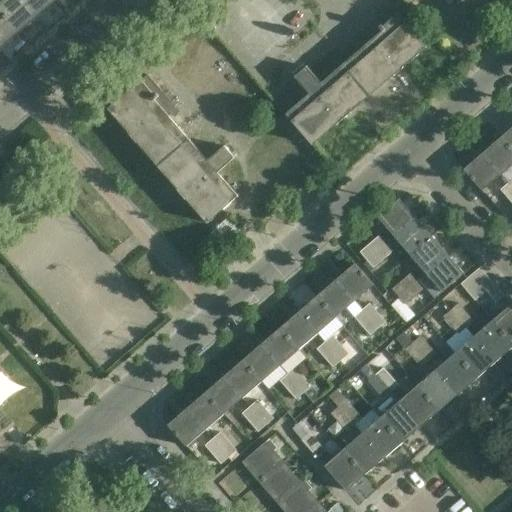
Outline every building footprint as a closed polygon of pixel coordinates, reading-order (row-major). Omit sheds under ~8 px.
[(22,0),(3,0),(0,3),(0,10),(20,33),(38,18),(22,0)] [(22,0),(38,18),(56,2),(54,0),(22,0)] [(394,74),(401,68),(403,71),(405,69),(404,68),(427,48),(393,9),(359,37),(367,46),(321,84),(307,67),(294,77),(309,94),(287,113),(314,144),(337,126),(337,127),(340,125),(337,122),(344,116),(347,119),(348,117),(347,116),(393,77),(394,78),(396,77),(394,74)] [(0,46),(2,49),(20,33),(0,10),(0,46)] [(426,26),(433,34),(434,33),(441,27),(434,19),(426,26)] [(207,162),(179,129),(165,112),(172,104),(148,76),(109,111),(129,134),(129,135),(137,145),(138,144),(178,191),(178,192),(186,202),(187,202),(207,225),(238,198),(218,175),(235,160),(224,148),(207,162)] [(501,138),(511,151),(511,128),(511,129),(501,138)] [(501,176),(511,166),(511,151),(501,138),(482,154),(501,176)] [(463,170),(482,192),(501,176),(482,154),(463,170)] [(511,204),(511,189),(508,184),(501,191),(511,204)] [(378,219),(395,238),(416,219),(400,200),(378,219)] [(242,234),(229,219),(211,234),(224,249),(242,234)] [(432,238),(416,219),(395,238),(411,257),(432,238)] [(367,261),(386,245),(378,237),(360,253),(367,261)] [(411,257),(427,274),(448,256),(432,238),(411,257)] [(386,245),(367,261),(374,269),(393,253),(386,245)] [(426,289),(435,300),(465,275),(448,256),(427,274),(418,282),(425,290),(426,289)] [(355,265),(336,281),(355,303),(374,286),(355,265)] [(481,269),(463,285),(477,302),(487,293),(497,304),(505,297),(481,269)] [(399,298),(418,282),(411,274),(392,290),(399,298)] [(355,303),(336,281),(318,297),(337,319),(347,310),(354,318),(362,310),(355,303)] [(418,282),(399,298),(406,306),(425,290),(418,282)] [(337,319),(318,297),(299,313),(318,335),(337,319)] [(386,324),(369,304),(362,310),(380,329),(386,324)] [(459,304),(451,311),(468,330),(468,329),(475,323),(459,304)] [(511,305),(493,322),(511,343),(511,305)] [(362,310),(354,318),(371,337),(380,329),(362,310)] [(468,330),(451,311),(444,317),(457,333),(460,336),(468,330)] [(299,351),(318,335),(299,313),(280,329),(299,351)] [(497,363),(511,350),(511,343),(493,322),(475,338),(497,363)] [(299,351),(280,329),(262,345),(281,367),(299,351)] [(478,380),(497,363),(475,338),(468,329),(468,330),(460,336),(457,333),(446,343),(456,354),(478,380)] [(422,369),(430,362),(414,343),(406,334),(398,341),(422,369)] [(349,356),(332,336),(325,343),(342,362),(349,356)] [(422,337),(414,343),(430,362),(438,355),(422,337)] [(342,362),(325,343),(317,350),(333,370),(335,368),(342,362)] [(262,384),(281,367),(262,345),(243,361),(262,384)] [(459,396),(478,380),(456,354),(455,355),(437,370),(459,396)] [(378,358),(369,367),(393,394),(400,387),(384,369),(387,367),(378,358)] [(262,384),(243,361),(224,378),(243,400),(262,384)] [(361,374),(385,401),(393,394),(369,367),(361,374)] [(304,394),(314,405),(321,399),(295,369),(288,375),(304,394)] [(459,396),(437,370),(418,387),(440,412),(459,396)] [(280,382),(296,401),(304,394),(288,375),(280,382)] [(224,416),(243,400),(224,378),(205,394),(224,416)] [(422,428),(440,412),(418,387),(399,403),(422,428)] [(332,399),(340,408),(356,426),(363,420),(363,419),(340,392),(332,399)] [(224,416),(205,394),(187,410),(206,432),(224,416)] [(403,444),(422,428),(399,403),(393,394),(385,401),(392,409),(381,419),(403,444)] [(274,420),(258,401),(250,408),(267,427),(274,420)] [(250,408),(242,415),(259,434),(267,427),(250,408)] [(356,426),(340,408),(331,415),(347,433),(356,426)] [(186,449),(206,432),(187,410),(168,426),(186,449)] [(362,435),(384,460),(403,444),(381,419),(373,410),(363,419),(363,420),(356,426),(362,435)] [(220,434),(213,440),(229,459),(237,453),(220,434)] [(309,435),(302,441),(318,459),(325,453),(309,435)] [(384,460),(362,435),(344,451),(366,476),(384,460)] [(229,459),(213,440),(205,447),(221,466),(229,459)] [(267,444),(266,443),(242,464),(260,484),(284,463),(275,453),(277,451),(270,442),(267,444)] [(347,492),(366,476),(344,451),(335,458),(325,467),(347,492)] [(260,484),(277,505),(304,482),(296,472),(293,475),(284,463),(260,484)] [(312,490),(304,482),(277,505),(283,511),(307,511),(318,503),(309,493),(312,490)] [(331,511),(330,511),(326,511),(318,503),(307,511),(331,511)]
